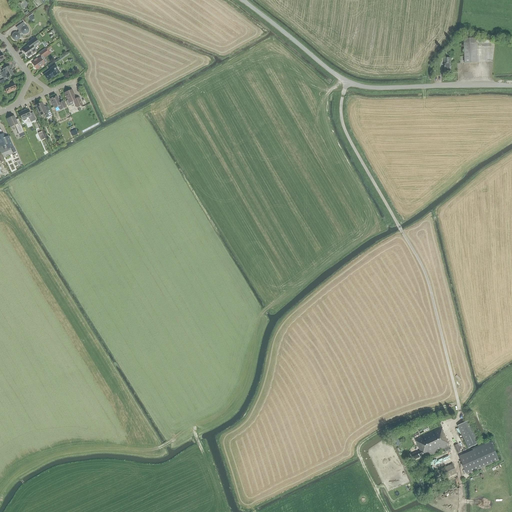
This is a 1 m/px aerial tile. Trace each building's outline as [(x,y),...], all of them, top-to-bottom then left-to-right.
[(12,38),(12,39),(13,40),(14,40),(15,41),(16,41),(17,40),(18,40),(19,39),(20,38),(20,37),(20,36),(20,35),(19,34),(21,33),(22,33),(23,34),(24,34),(25,34),(26,34),(27,34),(28,33),(28,32),(29,31),(29,30),(28,29),(28,28),(27,27),(26,26),(25,26),(24,26),(25,25),(23,22),(16,27),(18,31),(17,33),(16,32),(15,32),(14,32),(13,33),(12,34),(12,35),(12,36),(12,37),(12,38)] [(31,55),(35,52),(36,51),(33,47),(38,43),(35,37),(26,44),(27,46),(24,48),(26,50),(23,52),(28,58),(31,56),(31,55)] [(477,62),(476,42),(476,38),(464,38),(464,63),(477,62)] [(39,54),(41,57),(32,64),(36,69),(46,62),(43,57),(48,53),(46,49),(39,54)] [(60,61),(70,55),(68,52),(58,59),(60,61)] [(54,76),(54,77),(59,73),(55,67),(56,67),(54,63),(48,67),(50,70),(43,75),(47,80),(54,76)] [(4,71),(1,73),(3,78),(7,77),(13,74),(9,66),(3,69),(4,71)] [(7,93),(16,89),(13,83),(4,87),(7,93)] [(72,104),(73,101),(74,101),(77,108),(82,105),(79,97),(76,99),(72,90),(64,93),(68,100),(66,101),(68,106),(72,104)] [(60,110),(66,107),(63,101),(59,103),(57,96),(50,99),(54,108),(58,106),(60,110)] [(42,103),(35,106),(39,116),(44,114),(46,119),(52,116),(49,109),(45,111),(42,103)] [(31,122),(36,120),(33,113),(30,114),(28,109),(24,110),(24,111),(19,113),(22,120),(22,119),(23,121),(24,121),(26,120),(26,119),(26,118),(28,117),(31,122)] [(15,120),(13,116),(7,119),(11,127),(15,125),(18,134),(24,132),(21,125),(18,119),(15,120)] [(0,145),(0,147),(5,144),(7,149),(13,147),(8,137),(5,138),(3,134),(0,135),(0,145)] [(468,448),(479,443),(468,420),(457,425),(468,448)] [(445,452),(451,449),(449,446),(441,428),(415,440),(420,451),(418,452),(417,452),(411,455),(413,460),(420,457),(426,454),(426,456),(444,448),(445,452)] [(491,442),(459,456),(466,474),(498,460),(491,442)] [(436,482),(457,473),(453,464),(432,473),(436,482)]
